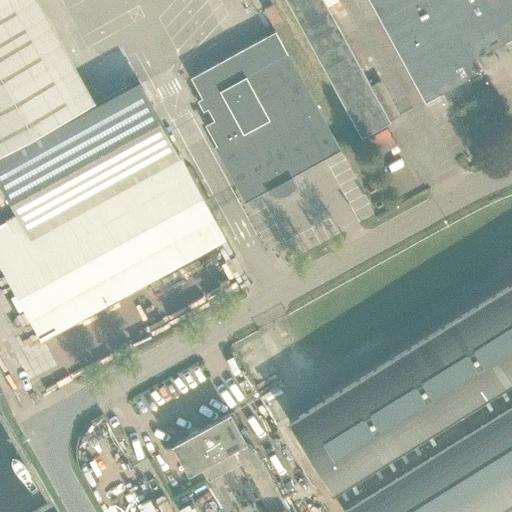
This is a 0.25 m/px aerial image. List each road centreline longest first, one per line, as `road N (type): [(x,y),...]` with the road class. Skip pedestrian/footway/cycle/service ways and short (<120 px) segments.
road 1 (unclassified): [(511,171),(50,423)]
road 2 (unknown): [(141,0),(180,113),(278,296)]
